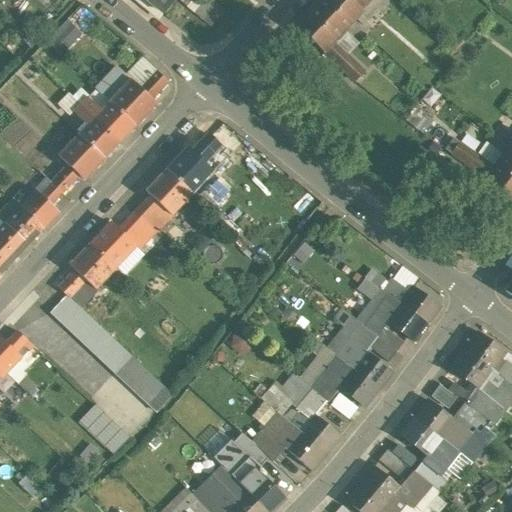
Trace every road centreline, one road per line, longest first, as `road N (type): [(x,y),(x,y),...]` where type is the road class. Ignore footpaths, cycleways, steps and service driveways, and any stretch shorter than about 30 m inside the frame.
road 1 (residential): [(211,82),(335,192),(471,295)]
road 2 (residential): [(211,82),(0,305)]
road 3 (residential): [(299,511),(471,295)]
road 4 (residential): [(113,0),(211,82)]
